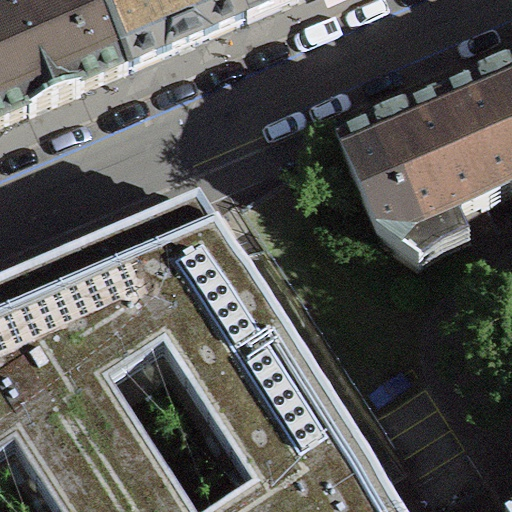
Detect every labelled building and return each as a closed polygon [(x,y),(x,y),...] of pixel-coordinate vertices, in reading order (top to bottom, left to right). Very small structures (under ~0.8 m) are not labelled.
[(0,0),(0,127),(28,116),(29,118),(78,97),(77,95),(127,74),(95,0),(0,0)] [(95,0),(127,74),(187,48),(245,23),(235,0),(95,0)] [(235,0),(245,23),(299,0),(235,0)] [(511,198),(511,71),(511,70),(472,87),(473,89),(441,103),(486,209),(511,198)] [(374,243),(398,260),(413,241),(486,209),(441,103),(408,117),(407,114),(368,131),(369,133),(334,148),(374,243)] [(0,511),(396,511),(238,265),(202,208),(0,294),(0,511)]
